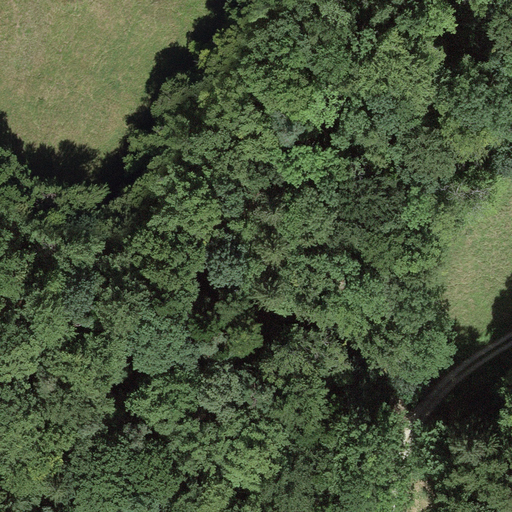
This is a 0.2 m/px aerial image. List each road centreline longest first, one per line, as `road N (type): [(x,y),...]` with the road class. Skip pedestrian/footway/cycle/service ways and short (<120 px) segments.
road 1 (track): [(426,401),(385,358),(301,179),(205,109)]
road 2 (track): [(511,339),(412,417),(384,474),(380,511)]
